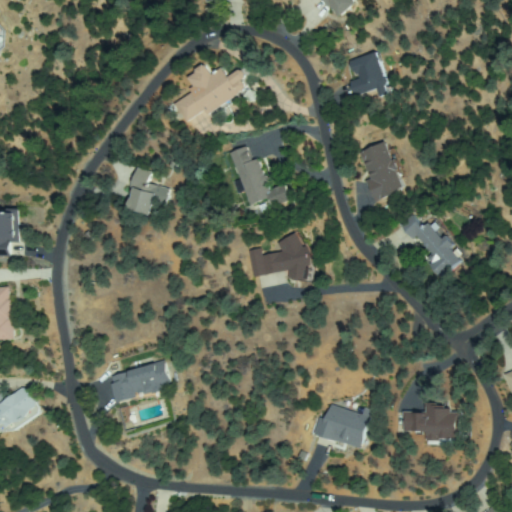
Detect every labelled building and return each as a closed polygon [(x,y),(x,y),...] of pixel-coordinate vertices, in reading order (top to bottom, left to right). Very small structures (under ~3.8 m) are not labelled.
[(360,0),(361,1),(340,16),(328,0),(360,0)] [(351,82),(359,79),(353,62),(377,53),(393,92),(382,96),(378,87),(357,96),(351,82)] [(191,75),(208,67),(212,75),(224,70),(228,78),(239,72),(248,92),(187,121),(178,102),(198,92),(191,75)] [(396,151),(406,191),(377,199),(364,152),(388,145),(390,153),(396,151)] [(253,164),(258,162),(272,196),(252,204),(232,154),(247,148),(253,164)] [(165,206),(154,202),(150,217),(127,211),(139,170),(152,173),(148,185),(170,191),(165,206)] [(272,188),(286,182),(294,198),(279,204),(272,188)] [(19,213),(18,241),(9,241),(9,255),(0,254),(0,215),(2,216),(1,232),(11,232),(11,213),(19,213)] [(446,277),(429,262),(435,254),(403,225),(412,215),(425,227),(429,223),(465,256),(446,277)] [(283,253),(282,237),(301,236),(301,246),(312,245),(314,278),(291,280),(291,272),(255,274),(254,255),(283,253)] [(0,289),(13,288),(17,336),(0,337),(0,289)] [(165,363),(171,385),(119,401),(112,378),(165,363)] [(511,369),(503,373),(511,396),(511,369)] [(8,434),(4,428),(0,430),(0,403),(29,387),(44,413),(8,434)] [(333,407),(370,418),(361,448),(317,435),(321,419),(329,421),(333,407)] [(459,441),(430,437),(430,432),(405,429),(407,412),(428,415),(429,408),(463,412),(459,441)]
